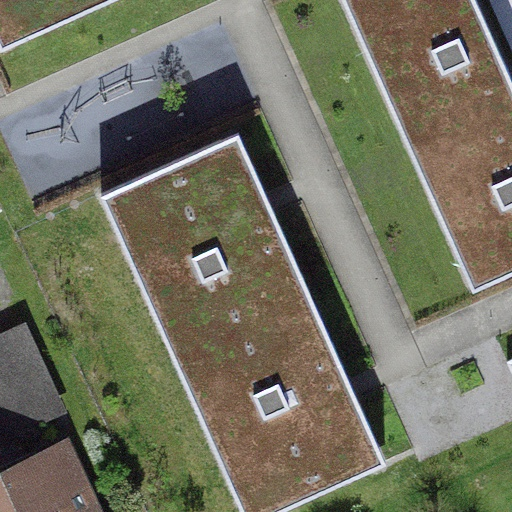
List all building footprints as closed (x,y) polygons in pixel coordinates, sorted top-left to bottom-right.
[(0,0),(0,41),(2,46),(107,0),(0,0)] [(347,0),(472,289),(511,271),(511,77),(478,0),(347,0)] [(268,204),(236,131),(105,188),(245,511),(260,511),(379,461),(350,393),(268,204)] [(21,323),(0,332),(0,442),(63,414),(21,323)] [(0,511),(84,511),(57,452),(0,478),(0,511)]
